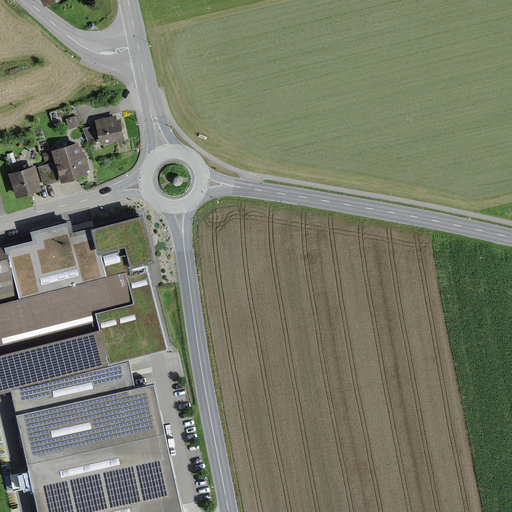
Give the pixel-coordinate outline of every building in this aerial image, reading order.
[(118,117),(96,122),(101,146),(124,141),(118,117)] [(78,146),(51,153),(59,182),(86,175),(78,146)] [(32,167),(11,173),(17,196),(39,190),(32,167)] [(32,243),(0,251),(0,348),(1,354),(0,354),(0,390),(12,388),(129,359),(166,349),(145,262),(154,260),(142,214),(70,232),(68,222),(29,231),(32,243)] [(129,359),(12,388),(41,511),(183,511),(153,382),(136,386),(129,359)]
